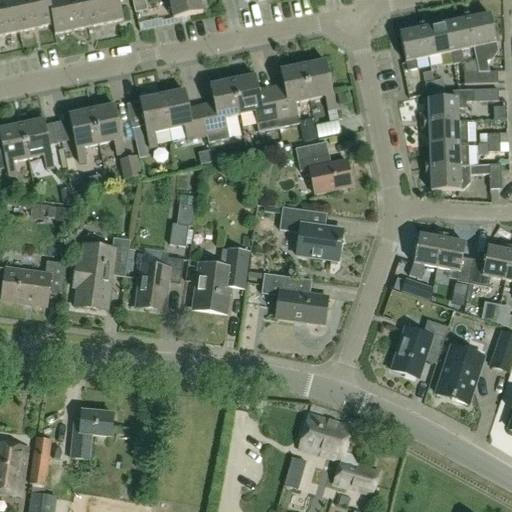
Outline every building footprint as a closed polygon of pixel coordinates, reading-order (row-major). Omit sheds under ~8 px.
[(54,36),(122,21),(117,0),(62,0),(48,3),(47,0),(14,0),(0,3),(0,37),(52,26),(54,36)] [(169,0),(173,19),(160,22),(160,20),(150,22),(150,21),(137,24),(139,33),(176,25),(175,20),(202,14),(199,1),(203,0),(169,0)] [(145,2),(133,5),(135,13),(147,11),(145,2)] [(476,15),(466,17),(473,50),(478,73),(472,74),(472,86),(497,85),(497,72),(488,73),(486,64),(492,63),(498,54),(496,46),(496,45),(490,17),(477,20),(476,15)] [(473,50),(466,17),(456,19),(457,24),(444,27),(451,62),(472,57),(471,51),(473,50)] [(451,62),(444,27),(432,29),(431,24),(422,26),(429,60),(428,60),(430,68),(442,66),(442,64),(451,62)] [(429,60),(422,26),(411,28),(412,33),(399,36),(407,74),(417,72),(415,63),(428,60),(429,60)] [(325,63),(302,68),(309,103),(324,100),(329,123),(315,126),(318,141),(340,136),(335,112),(325,63)] [(285,102),(272,105),(278,130),(299,126),(295,106),(309,103),(302,68),(279,73),(285,102)] [(436,95),(433,82),(431,73),(422,75),(426,97),(436,95)] [(472,86),(472,74),(462,74),(463,86),(472,86)] [(278,130),(272,105),(261,107),(255,78),(231,83),(239,118),(253,115),(258,135),(278,130)] [(433,82),(436,95),(443,93),(444,101),(428,102),(428,115),(423,115),(424,127),(469,125),(469,124),(458,124),(457,110),(466,110),(466,104),(499,103),(498,90),(445,92),(442,80),(433,82)] [(215,117),(202,120),(207,145),(229,141),(225,121),(239,118),(231,83),(209,87),(215,117)] [(184,93),(160,98),(168,133),(184,130),(186,143),(206,139),(207,145),(202,120),(190,122),(184,93)] [(168,133),(160,98),(139,103),(140,108),(127,111),(135,148),(144,146),(140,128),(144,128),(149,151),(157,149),(154,136),(168,133)] [(90,113),(98,148),(113,145),(115,158),(123,156),(114,108),(90,113)] [(98,148),(90,113),(68,118),(78,166),(86,164),(83,151),(98,148)] [(20,128),(27,162),(42,159),(45,173),(53,171),(43,123),(20,128)] [(470,148),(469,125),(424,127),(424,136),(429,136),(430,149),(470,148)] [(27,162),(20,128),(0,131),(0,145),(7,180),(15,179),(12,165),(27,162)] [(317,142),(315,131),(302,134),(304,144),(317,142)] [(487,147),(508,146),(507,135),(486,135),(487,147)] [(340,139),(340,149),(359,148),(358,138),(340,139)] [(326,145),(295,151),(300,174),(309,172),(314,197),(352,189),(346,163),(327,167),(322,146),(326,145)] [(470,148),(430,149),(430,161),(425,161),(426,172),(487,170),(488,168),(471,169),(470,148)] [(141,179),(136,158),(119,162),(123,182),(141,179)] [(500,168),(488,168),(487,170),(426,172),(426,181),(431,181),(432,194),(460,193),(469,184),(469,177),(489,177),(490,191),(501,191),(500,168)] [(106,186),(103,176),(88,180),(90,190),(106,186)] [(68,190),(60,192),(62,204),(70,203),(68,190)] [(268,215),(281,216),(279,233),(299,236),(296,258),(335,263),(337,247),(340,248),(342,233),(308,228),(310,215),(282,211),(282,209),(269,207),(268,215)] [(56,210),(55,220),(54,221),(66,223),(68,211),(56,210)] [(184,249),(186,230),(171,228),(169,247),(184,249)] [(419,237),(413,265),(409,279),(418,281),(421,283),(424,268),(437,270),(443,237),(433,235),(432,240),(419,237)] [(453,239),(443,237),(437,270),(459,274),(457,284),(453,309),(464,310),(468,286),(470,287),(474,263),(462,260),(465,246),(452,243),(453,239)] [(76,263),(72,291),(76,291),(73,310),(107,314),(111,279),(124,281),(129,243),(113,241),(111,252),(82,248),(80,264),(76,263)] [(485,265),(474,263),(470,287),(489,290),(491,280),(506,283),(511,251),(511,249),(502,247),(501,252),(488,250),(485,265)] [(226,314),(229,288),(242,290),(242,292),(243,292),(248,256),(221,252),(218,272),(199,270),(193,308),(184,307),(184,308),(226,314)] [(141,267),(135,309),(128,308),(164,314),(168,285),(179,287),(183,262),(167,260),(166,271),(141,267)] [(62,297),(66,267),(45,264),(44,277),(5,272),(1,303),(46,309),(47,295),(62,297)] [(275,321),(323,328),(327,300),(295,295),(296,283),(311,285),(311,283),(263,277),(261,297),(278,299),(275,321)] [(421,286),(405,281),(405,282),(397,280),(393,291),(401,294),(417,300),(421,286)] [(511,317),(497,315),(495,328),(511,330),(511,317)] [(439,359),(439,357),(442,348),(448,330),(427,323),(423,337),(405,331),(391,372),(418,381),(427,355),(439,359)] [(511,336),(500,332),(488,369),(509,376),(511,365),(511,336)] [(442,348),(439,357),(449,360),(437,397),(467,407),(482,360),(452,351),(442,348)] [(110,439),(113,417),(82,414),(80,426),(74,425),(71,460),(88,462),(90,437),(110,439)] [(334,486),(371,497),(378,474),(357,468),(351,457),(344,455),(352,430),(308,417),(298,451),(340,464),(334,486)] [(53,511),(55,499),(41,497),(43,488),(44,488),(51,443),(36,440),(29,486),(31,486),(30,496),(31,496),(28,511),(53,511)] [(0,495),(20,499),(27,450),(0,446),(0,495)] [(139,475),(136,491),(152,494),(155,478),(139,475)]
